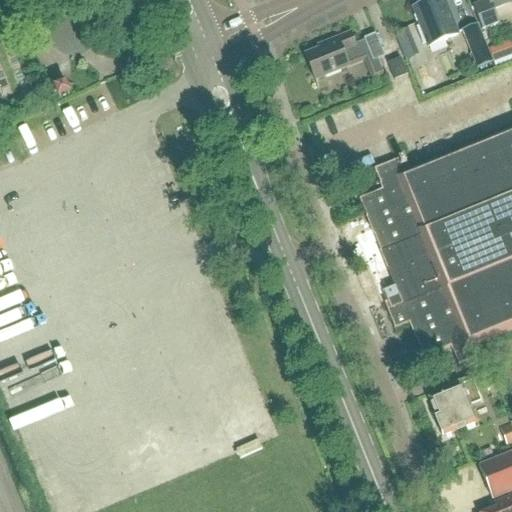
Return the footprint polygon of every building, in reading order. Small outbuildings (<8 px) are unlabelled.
[(438,0),(411,11),(427,50),(457,38),(441,0),(438,0)] [(511,0),(485,0),(487,4),(473,9),(481,32),(497,26),(492,13),(511,4),(511,0)] [(459,31),(473,68),(487,63),(473,26),(459,31)] [(342,58),(346,56),(356,52),(350,36),(335,42),(336,46),(303,59),(313,84),(347,71),(342,58)] [(363,42),(372,65),(376,63),(384,60),(375,37),(363,42)] [(387,67),(394,84),(407,79),(400,62),(387,67)] [(372,65),(366,67),(372,81),(382,77),(376,63),(372,65)] [(511,333),(511,131),(407,174),(404,167),(405,166),(403,160),(397,162),(398,163),(374,173),(382,193),(359,203),(387,273),(377,277),(388,305),(383,307),(394,333),(409,327),(423,361),(450,350),(458,369),(478,360),(473,349),(511,333)] [(454,391),(429,401),(435,418),(434,418),(443,440),(477,426),(470,410),(482,405),(472,380),(453,387),(454,391)] [(511,456),(478,470),(491,503),(511,494),(511,456)] [(511,511),(511,498),(493,507),(495,511),(491,511),(511,511)]
